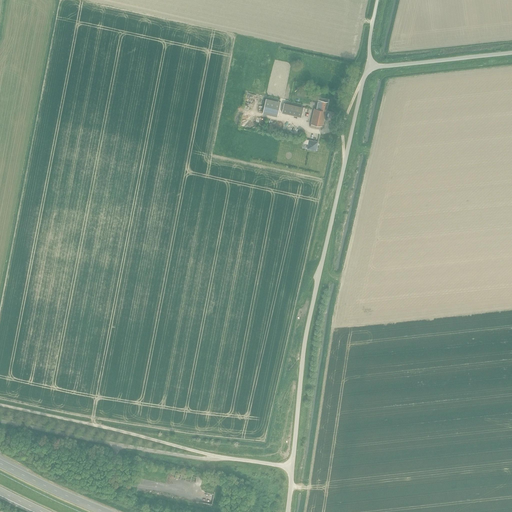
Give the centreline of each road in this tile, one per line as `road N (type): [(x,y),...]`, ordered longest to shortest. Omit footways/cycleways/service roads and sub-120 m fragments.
road 1 (unclassified): [(291,468),(305,340),(343,164)]
road 2 (unclassified): [(214,456),(0,405)]
road 3 (unclassified): [(214,456),(0,421)]
road 4 (unclassified): [(511,52),(368,65)]
